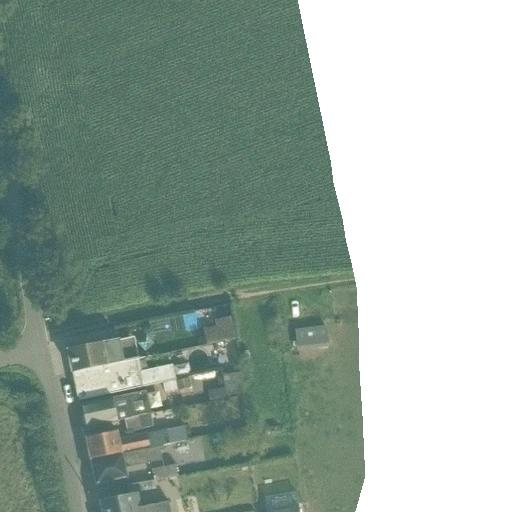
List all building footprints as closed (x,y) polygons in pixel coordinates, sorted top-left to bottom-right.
[(220,327),(221,348),(250,346),(248,325),(220,327)] [(341,330),(311,332),(313,353),(343,351),(341,330)] [(62,349),(67,370),(130,356),(125,334),(62,349)] [(74,397),(136,383),(130,356),(67,370),(74,397)] [(238,380),(238,394),(223,395),(224,404),(249,403),(248,379),(238,380)] [(79,426),(146,411),(142,392),(75,406),(79,426)] [(169,427),(192,421),(189,410),(166,417),(169,427)] [(76,437),(81,459),(115,452),(110,429),(76,437)] [(87,484),(121,477),(115,452),(81,459),(87,484)] [(94,511),(147,511),(143,489),(92,499),(94,511)]
